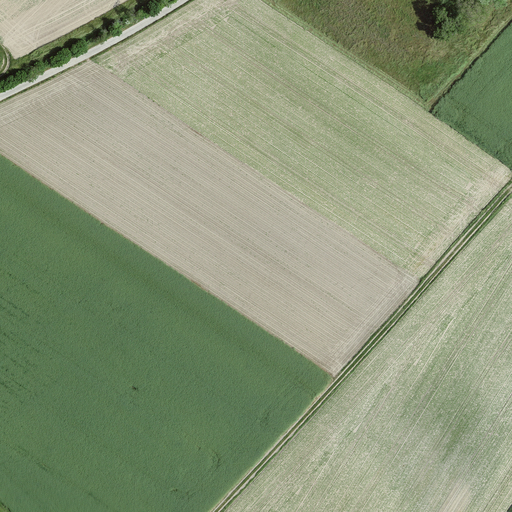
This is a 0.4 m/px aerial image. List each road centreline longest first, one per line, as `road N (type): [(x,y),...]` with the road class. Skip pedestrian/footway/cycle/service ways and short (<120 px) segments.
road 1 (track): [(511,181),(205,511)]
road 2 (track): [(181,0),(0,94)]
